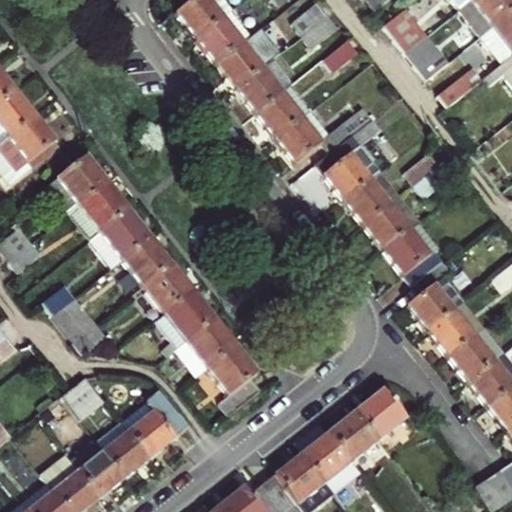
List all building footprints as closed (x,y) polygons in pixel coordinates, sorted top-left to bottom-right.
[(220,0),(196,0),(168,22),(179,35),(188,46),(227,16),(228,16),(219,5),(222,3),(220,0)] [(263,0),(274,13),(289,0),(263,0)] [(367,19),(390,0),(364,0),(356,6),(367,19)] [(440,0),(453,14),(470,0),(440,0)] [(470,0),(453,14),(476,43),(511,14),(511,6),(506,0),(470,0)] [(286,28),(296,41),(319,23),(309,10),(286,28)] [(396,59),(422,39),(402,13),(376,33),(396,59)] [(497,69),(511,57),(511,14),(476,43),(497,69)] [(227,16),(188,46),(198,59),(208,72),(247,41),(227,16)] [(330,37),(319,23),(296,41),(307,55),(330,37)] [(257,33),(247,41),(208,72),(217,82),(226,95),(270,61),(276,57),(257,33)] [(396,59),(418,87),(444,67),(422,39),(396,59)] [(350,64),(339,50),(316,68),(327,82),(350,64)] [(511,57),(497,69),(511,86),(511,57)] [(291,88),(270,61),(226,95),(237,108),(248,122),(286,92),(291,88)] [(430,102),(439,113),(473,88),(463,75),(430,102)] [(0,104),(10,97),(0,84),(0,104)] [(257,134),(267,146),(306,117),(286,92),(248,122),(257,134)] [(0,140),(1,142),(29,120),(17,105),(10,97),(0,104),(0,140)] [(288,172),(315,150),(323,161),(345,145),(367,127),(357,113),(324,139),(306,117),(267,146),(277,158),(288,172)] [(29,120),(1,142),(0,142),(0,181),(5,187),(25,172),(21,168),(49,146),(39,133),(29,120)] [(371,181),(373,180),(345,145),(323,161),(306,174),(323,196),(334,210),(371,181)] [(25,172),(52,150),(49,146),(21,168),(25,172)] [(400,178),(411,191),(434,173),(424,160),(400,178)] [(80,166),(52,188),(53,189),(74,215),(102,192),(90,178),(80,166)] [(444,185),(434,173),(411,191),(420,203),(444,185)] [(346,225),(355,236),(391,207),(371,181),(334,210),(346,225)] [(43,197),(63,223),(74,215),(53,189),(43,197)] [(94,241),(123,219),(113,207),(102,192),(74,215),(63,223),(84,249),(94,241)] [(391,207),(355,236),(366,250),(375,261),(411,232),(391,207)] [(134,233),(123,219),(94,241),(116,268),(144,246),(134,233)] [(432,257),(411,232),(375,261),(389,279),(402,295),(437,269),(429,259),(432,257)] [(0,251),(0,262),(6,269),(30,250),(19,237),(0,251)] [(94,241),(84,249),(106,276),(116,268),(94,241)] [(154,258),(144,246),(116,268),(137,295),(166,273),(154,258)] [(38,261),(30,250),(6,269),(14,280),(38,261)] [(511,288),(511,270),(510,268),(486,287),(497,300),(511,288)] [(408,324),(420,339),(461,307),(441,282),(445,279),(437,269),(402,295),(410,305),(399,313),(408,324)] [(158,321),(186,299),(175,285),(166,273),(137,295),(158,321)] [(40,311),(48,322),(73,302),(64,291),(40,311)] [(186,299),(158,321),(179,347),(207,325),(196,311),(186,299)] [(48,322),(70,349),(94,330),(73,302),(48,322)] [(461,307),(420,339),(431,353),(439,363),(480,332),(461,307)] [(201,375),(229,352),(219,340),(207,325),(179,347),(201,375)] [(94,330),(70,349),(80,361),(104,342),(94,330)] [(0,331),(0,349),(9,343),(0,332),(0,331)] [(499,357),(480,332),(439,363),(448,374),(459,388),(499,357)] [(0,368),(18,354),(9,343),(0,349),(0,368)] [(224,405),(215,412),(222,420),(252,395),(245,387),(252,381),(239,365),(229,352),(201,375),(224,405)] [(511,386),(511,373),(499,357),(459,388),(469,401),(479,413),(511,386)] [(76,429),(102,408),(81,382),(55,403),(76,429)] [(511,386),(479,413),(491,429),(500,439),(511,429),(511,386)] [(360,407),(348,417),(372,446),(399,424),(376,395),(360,407)] [(169,444),(165,438),(177,428),(153,398),(141,408),(141,409),(148,417),(124,435),(146,462),(159,451),(169,444)] [(148,417),(141,409),(118,428),(124,435),(148,417)] [(372,446),(348,417),(335,427),(323,436),(347,466),(372,446)] [(0,446),(10,439),(0,425),(0,446)] [(118,428),(92,448),(98,456),(124,435),(118,428)] [(511,429),(500,439),(510,452),(511,454),(511,470),(509,473),(511,477),(511,429)] [(98,456),(120,483),(132,473),(146,462),(124,435),(98,456)] [(347,466),(323,436),(309,448),(294,459),(318,488),(347,466)] [(98,456),(92,448),(67,467),(74,475),(98,456)] [(74,475),(95,502),(108,493),(120,483),(98,456),(74,475)] [(274,475),(256,490),(273,511),(311,511),(327,500),(318,488),(294,459),(274,475)] [(74,475),(67,467),(61,460),(36,480),(42,488),(48,496),(74,475)] [(347,466),(318,488),(327,500),(356,477),(347,466)] [(507,472),(498,478),(511,503),(511,477),(509,473),(507,472)] [(48,496),(61,511),(83,511),(95,502),(74,475),(48,496)] [(494,481),(487,486),(500,511),(511,503),(498,478),(494,481)] [(480,511),(499,511),(500,511),(487,486),(483,488),(473,495),(480,511)] [(27,511),(48,496),(42,488),(18,507),(22,511),(27,511)] [(242,500),(233,489),(225,495),(207,509),(210,511),(273,511),(256,490),(242,500)] [(27,511),(61,511),(48,496),(27,511)]
